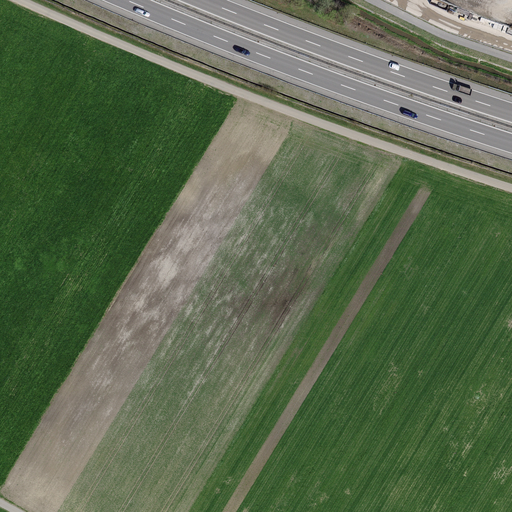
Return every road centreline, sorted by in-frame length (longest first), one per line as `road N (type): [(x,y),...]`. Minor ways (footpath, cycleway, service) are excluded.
road 1 (track): [(511,187),(206,80),(18,0)]
road 2 (motorway): [(125,0),(511,143)]
road 3 (motorway): [(511,112),(203,0)]
road 4 (track): [(366,0),(444,40),(511,59)]
